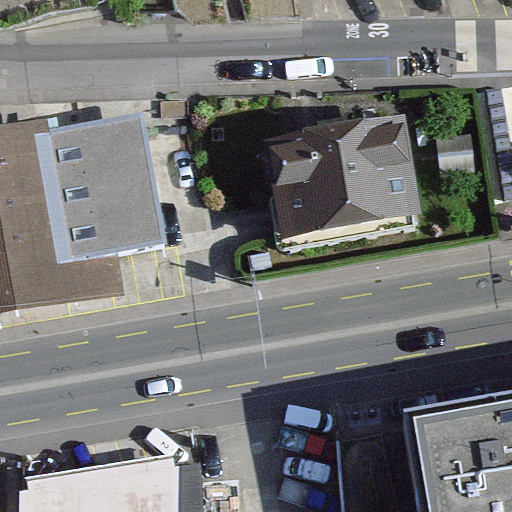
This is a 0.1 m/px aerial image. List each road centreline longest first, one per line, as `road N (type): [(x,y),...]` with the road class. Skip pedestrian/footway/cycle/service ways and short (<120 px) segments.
road 1 (primary): [(0,391),(511,304)]
road 2 (residential): [(511,38),(0,57)]
